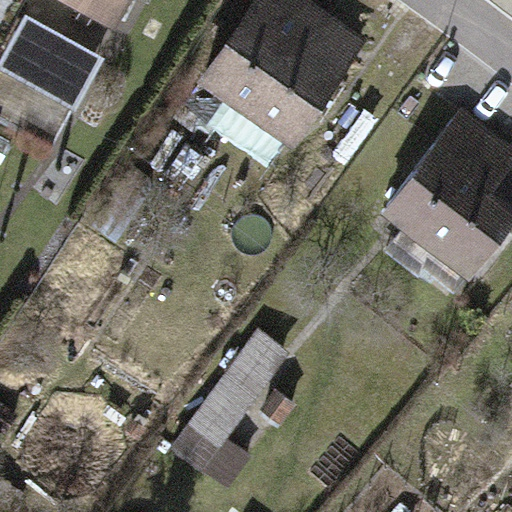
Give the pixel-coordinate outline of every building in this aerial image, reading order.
[(133,0),(74,0),(120,25),(133,0)] [(371,34),(318,0),(259,0),(203,86),(297,147),(371,34)] [(6,77),(89,119),(118,63),(35,21),(6,77)] [(511,172),(511,143),(464,109),(390,209),(471,277),(511,225),(511,204),(498,191),(511,172)] [(234,488),(256,459),(236,444),(302,356),(267,330),(180,447),(234,488)]
